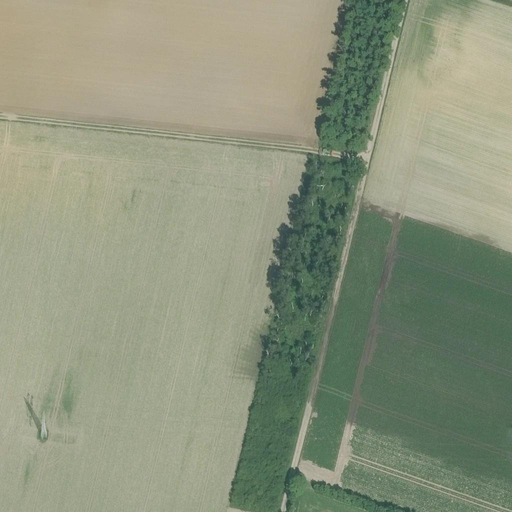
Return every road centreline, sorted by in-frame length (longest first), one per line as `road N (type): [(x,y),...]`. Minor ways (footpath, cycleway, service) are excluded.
road 1 (track): [(286,511),(378,151),(0,116)]
road 2 (unknown): [(397,0),(356,154)]
